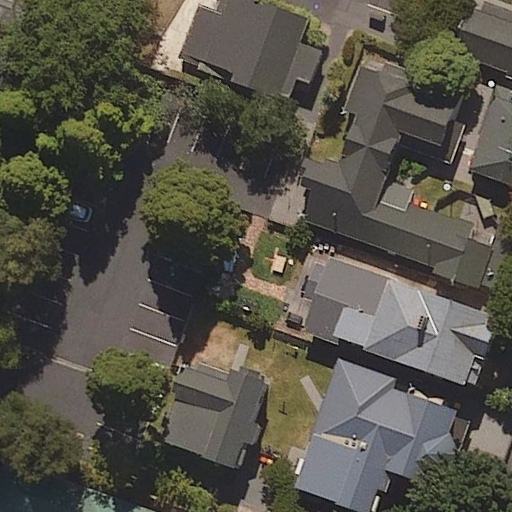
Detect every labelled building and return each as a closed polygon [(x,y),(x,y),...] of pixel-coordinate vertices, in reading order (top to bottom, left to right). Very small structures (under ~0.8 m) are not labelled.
[(32,11),(0,0),(0,77),(10,81),(32,11)] [(314,19),(264,0),(232,0),(208,63),(294,97),(300,79),(312,84),(326,47),(306,39),(314,19)] [(511,10),(483,0),(478,0),(460,53),(511,71),(511,10)] [(511,290),(511,286),(511,226),(497,221),(493,232),(389,193),(406,146),(455,164),(461,147),(450,142),(464,105),(425,90),(431,75),(369,52),(347,113),(362,118),(346,160),(332,154),(309,215),(439,263),(437,270),(483,287),(485,280),(511,290)] [(472,169),(511,183),(511,101),(499,97),(472,169)] [(507,311),(331,254),(308,326),(484,382),(507,311)] [(272,376),(237,364),(233,375),(189,361),(162,442),(241,469),(272,376)] [(469,406),(346,362),(303,483),(385,511),(401,466),(443,480),(469,406)] [(162,511),(11,457),(0,486),(0,509),(8,511),(162,511)]
